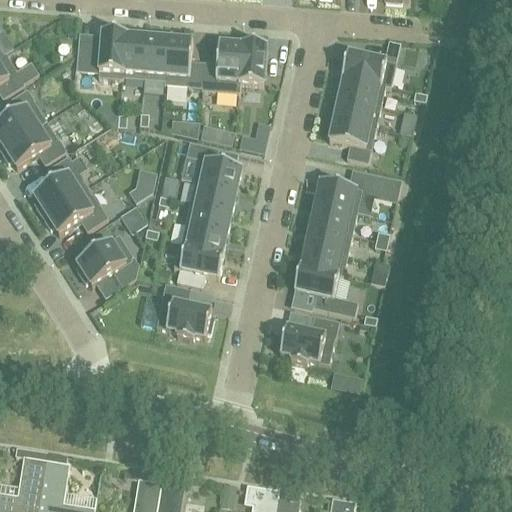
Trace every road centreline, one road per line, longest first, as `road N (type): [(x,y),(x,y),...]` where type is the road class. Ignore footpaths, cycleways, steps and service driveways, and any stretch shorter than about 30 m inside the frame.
road 1 (residential): [(225,426),(317,24)]
road 2 (residential): [(46,0),(317,24)]
road 3 (tertiary): [(458,498),(225,426)]
road 4 (residential): [(92,393),(88,348),(0,209)]
road 5 (tertiary): [(225,426),(92,393)]
